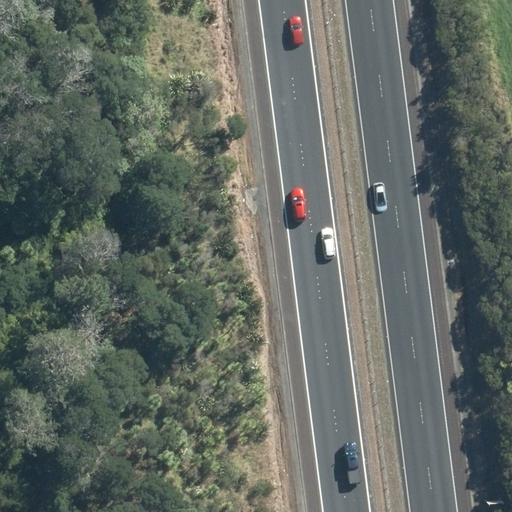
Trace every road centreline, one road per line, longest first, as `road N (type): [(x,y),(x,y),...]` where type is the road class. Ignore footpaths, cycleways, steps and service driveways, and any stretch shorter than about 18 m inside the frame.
road 1 (motorway): [(370,0),(434,511)]
road 2 (motorway): [(346,511),(282,0)]
